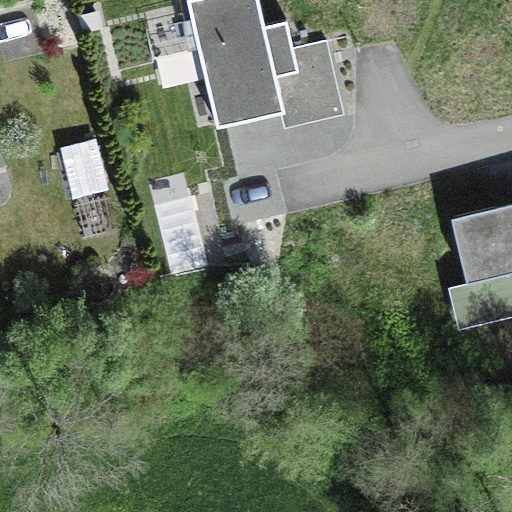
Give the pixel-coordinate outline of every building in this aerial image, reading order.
[(345,117),(327,41),(290,49),(284,27),(265,31),(257,0),(212,0),(186,6),(191,24),(147,34),(154,65),(198,55),(217,136),(282,121),(284,131),(345,117)] [(104,32),(100,15),(79,21),(84,37),(104,32)] [(110,193),(96,141),(59,150),(73,203),(110,193)] [(511,188),(451,204),(469,273),(448,278),(458,321),(511,307),(511,188)] [(115,237),(106,198),(76,205),(85,244),(115,237)]
